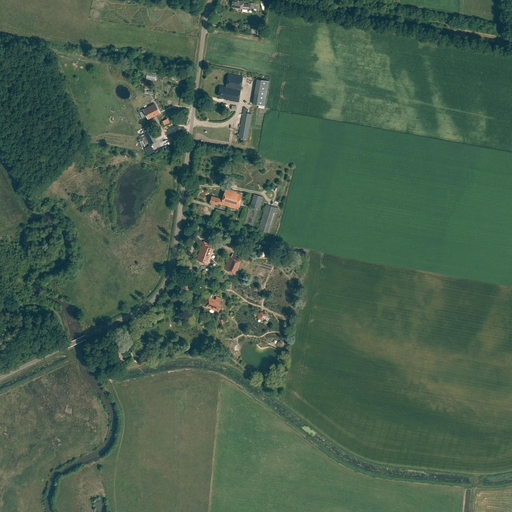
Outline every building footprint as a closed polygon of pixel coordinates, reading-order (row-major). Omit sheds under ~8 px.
[(242,9),(243,2),(233,1),(233,2),(232,2),(231,8),(242,9)] [(248,3),(247,10),(256,11),(257,4),(248,3)] [(225,99),(225,100),(238,102),(242,77),(228,75),(225,87),(220,86),(218,96),(223,97),(222,99),(225,99)] [(256,79),(252,104),(265,106),(269,81),(256,79)] [(155,104),(143,110),(148,119),(160,113),(155,104)] [(246,139),(249,114),(248,114),(248,112),(243,111),(242,113),(241,113),(238,138),(240,139),(240,140),(244,140),(244,139),(246,139)] [(167,137),(181,131),(177,122),(170,124),(170,123),(163,126),(167,137)] [(149,144),(156,141),(151,130),(149,131),(148,129),(150,128),(149,127),(142,130),(144,134),(142,135),(146,143),(148,142),(149,144)] [(144,148),(147,154),(153,151),(150,145),(144,148)] [(211,196),(209,203),(217,205),(218,204),(237,209),(242,194),(225,189),(222,200),(219,199),(219,198),(211,196)] [(253,194),(250,206),(259,209),(263,197),(253,194)] [(265,205),(258,229),(270,233),(278,208),(265,205)] [(204,243),(197,260),(208,265),(210,259),(214,250),(209,248),(210,246),(204,243)] [(230,257),(224,269),(235,274),(240,262),(230,257)] [(215,300),(210,298),(206,307),(218,311),(221,304),(220,304),(222,298),(216,296),(215,300)] [(259,321),(266,318),(263,311),(256,313),(259,321)]
